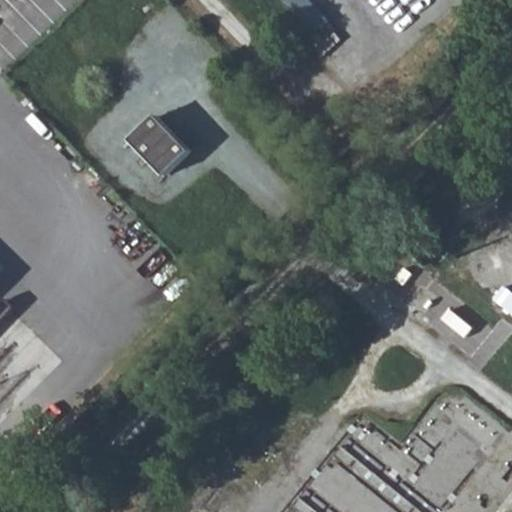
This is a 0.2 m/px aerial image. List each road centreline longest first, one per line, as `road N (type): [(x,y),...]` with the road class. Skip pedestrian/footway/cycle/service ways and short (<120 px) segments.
road 1 (unclassified): [(50,511),(382,180),(214,0)]
road 2 (track): [(382,180),(511,36)]
